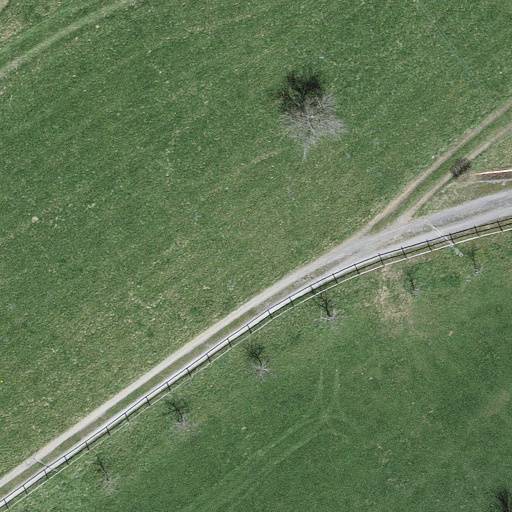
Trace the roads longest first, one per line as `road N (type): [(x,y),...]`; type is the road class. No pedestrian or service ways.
road 1 (track): [(0,495),(335,250),(511,215)]
road 2 (track): [(511,118),(335,250)]
road 3 (track): [(0,81),(163,0)]
